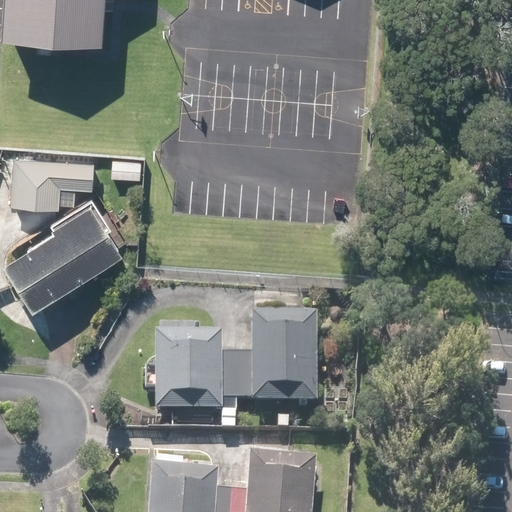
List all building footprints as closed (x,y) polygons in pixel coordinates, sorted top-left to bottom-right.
[(1,0),(0,21),(0,38),(102,46),(105,0),(1,0)] [(96,161),(14,155),(11,203),(60,207),(62,186),(94,189),(96,161)] [(143,160),(112,159),(111,178),(142,179),(143,160)] [(5,260),(35,307),(127,249),(93,196),(52,222),(55,228),(5,260)] [(156,334),(156,411),(223,411),(223,400),(252,400),(252,404),(318,404),(318,315),(252,315),(252,354),(223,354),(223,334),(156,334)] [(153,466),(149,511),(311,511),(316,460),(250,455),(247,493),(218,491),(220,471),(153,466)]
